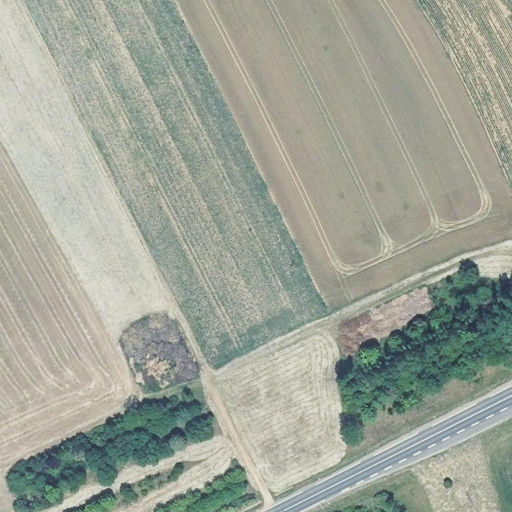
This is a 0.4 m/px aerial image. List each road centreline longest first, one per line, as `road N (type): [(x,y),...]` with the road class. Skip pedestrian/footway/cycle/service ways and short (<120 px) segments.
road 1 (track): [(272,511),(16,0)]
road 2 (primary): [(511,394),(280,511)]
